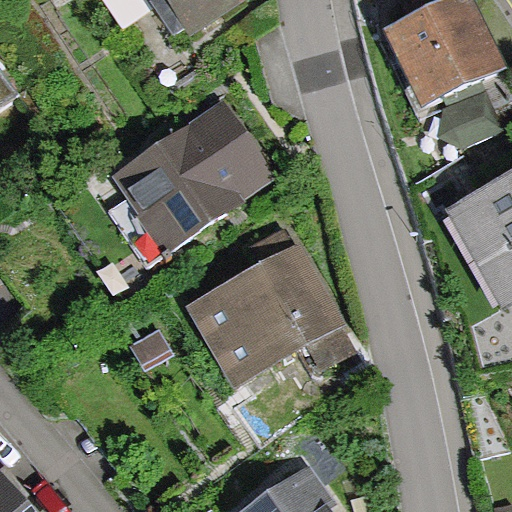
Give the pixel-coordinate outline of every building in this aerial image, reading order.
[(119,0),(161,60),(237,7),(232,0),(119,0)] [(423,109),(505,72),(472,0),(461,0),(388,33),(423,109)] [(0,107),(26,88),(0,55),(0,107)] [(466,144),(506,119),(484,84),(444,109),(466,144)] [(157,258),(265,186),(215,112),(107,184),(157,258)] [(511,188),(451,223),(506,320),(511,316),(511,188)] [(218,401),(327,336),(279,255),(170,320),(218,401)] [(326,511),(304,479),(254,511),(326,511)]
